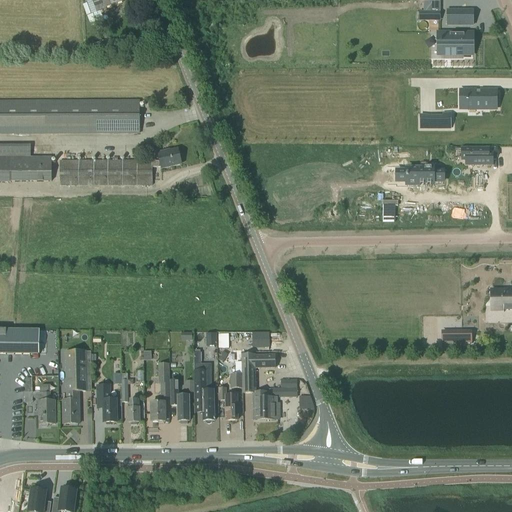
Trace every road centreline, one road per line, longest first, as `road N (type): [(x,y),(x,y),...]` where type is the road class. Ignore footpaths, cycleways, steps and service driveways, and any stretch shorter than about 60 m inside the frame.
road 1 (tertiary): [(0,460),(231,455),(331,462)]
road 2 (unclassified): [(260,251),(157,0)]
road 3 (residential): [(260,251),(277,243),(511,239)]
road 4 (unclassified): [(331,462),(332,436),(260,251)]
road 5 (tertiary): [(511,466),(331,462)]
